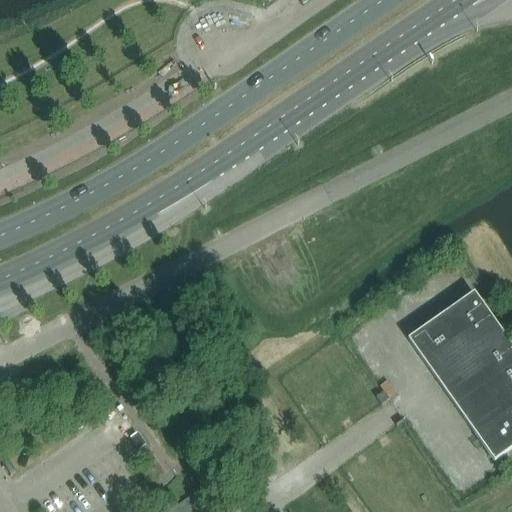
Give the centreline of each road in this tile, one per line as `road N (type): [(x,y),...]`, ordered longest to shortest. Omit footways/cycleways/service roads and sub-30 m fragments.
road 1 (unclassified): [(0,362),(511,100)]
road 2 (primary): [(0,279),(170,192),(417,25)]
road 3 (primary): [(385,0),(144,164),(0,235)]
